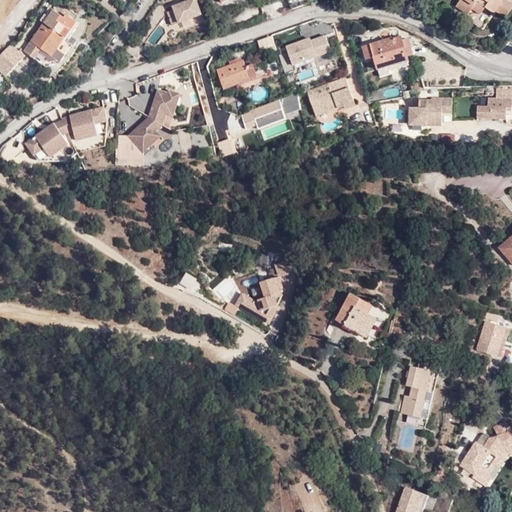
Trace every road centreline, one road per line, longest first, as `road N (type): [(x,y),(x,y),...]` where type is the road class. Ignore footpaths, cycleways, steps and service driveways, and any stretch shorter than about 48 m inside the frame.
road 1 (residential): [(378,511),(348,424),(323,383),(231,318),(0,180)]
road 2 (residential): [(101,85),(345,7),(401,12),(499,71)]
road 3 (track): [(0,308),(239,348),(264,340)]
